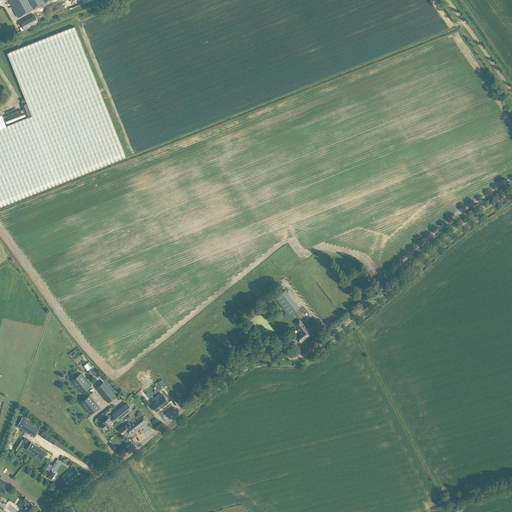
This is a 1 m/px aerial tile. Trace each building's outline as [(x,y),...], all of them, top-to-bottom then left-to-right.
[(49,0),(8,0),(18,17),(49,0)] [(20,26),(22,29),(24,28),(25,30),(39,22),(35,14),(21,23),(22,25),(20,26)] [(0,206),(126,157),(76,31),(74,26),(7,53),(32,116),(6,126),(3,118),(0,111),(0,206)] [(292,284),(301,297),(308,292),(312,296),(313,295),(314,296),(319,292),(305,274),(292,284)] [(275,297),(290,315),(299,307),(285,290),(275,297)] [(308,330),(301,321),(299,319),(295,322),(299,328),(298,329),(298,331),(299,333),(296,335),(301,341),(309,335),(308,333),(307,333),(306,332),(308,330)] [(85,364),(88,369),(93,366),(90,361),(85,364)] [(91,386),(91,385),(81,373),(72,380),(72,381),(74,379),(77,382),(75,384),(82,392),(81,392),(82,393),(89,387),(88,385),(89,384),(91,386)] [(163,379),(159,382),(164,387),(168,384),(163,379)] [(105,381),(97,387),(108,401),(116,395),(105,381)] [(162,408),(169,402),(163,394),(159,397),(157,395),(155,397),(156,399),(151,404),(157,412),(162,407),(162,408)] [(88,409),(91,412),(95,408),(96,409),(99,406),(95,401),(95,402),(94,400),(94,399),(90,395),(87,398),(82,402),(85,405),(86,404),(89,408),(88,409)] [(118,421),(122,418),(132,409),(127,402),(112,414),(115,417),(111,420),(109,417),(103,421),(103,422),(100,424),(104,429),(107,427),(108,428),(114,423),(113,422),(116,419),(118,421)] [(142,412),(141,412),(140,412),(139,411),(138,413),(138,414),(139,414),(132,419),(139,428),(142,426),(144,424),(145,424),(149,421),(142,412)] [(39,427),(34,424),(22,416),(19,422),(17,425),(21,428),(34,436),(39,429),(39,427)] [(130,436),(139,428),(132,419),(119,430),(122,434),(126,431),(130,436)] [(42,435),(54,444),(58,440),(45,430),(42,435)] [(40,447),(39,446),(31,442),(26,449),(26,450),(27,449),(38,456),(40,454),(43,456),(42,459),(47,451),(40,447)] [(70,485),(82,475),(75,466),(75,467),(71,470),(70,470),(71,471),(67,473),(70,476),(66,479),(66,480),(70,485)] [(0,490),(4,493),(10,485),(0,478),(0,490)] [(30,511),(35,506),(32,503),(30,502),(25,498),(18,505),(25,511),(26,511),(27,511),(28,511),(30,511)]
